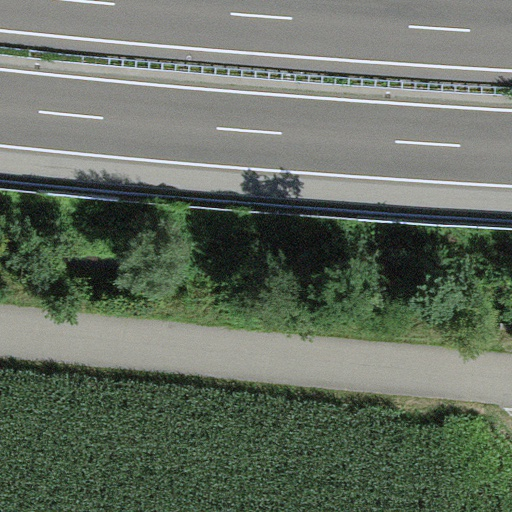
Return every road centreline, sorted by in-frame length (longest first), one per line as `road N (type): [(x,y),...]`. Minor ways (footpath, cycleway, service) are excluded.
road 1 (residential): [(0,331),(511,378)]
road 2 (motorway): [(0,106),(511,147)]
road 3 (motorway): [(511,31),(76,0)]
